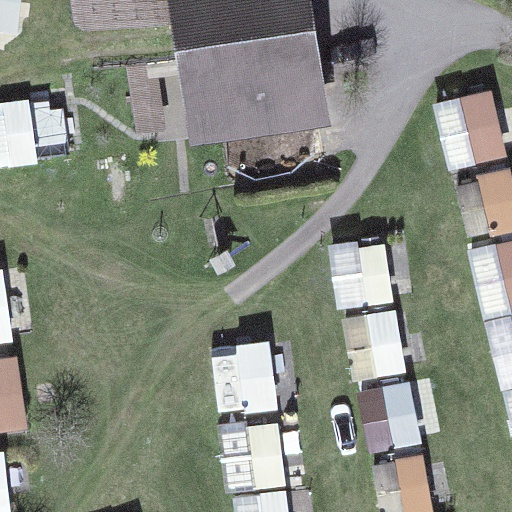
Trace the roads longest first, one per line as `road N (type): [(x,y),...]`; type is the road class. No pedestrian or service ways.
road 1 (track): [(78,511),(118,429),(171,349),(323,220),(369,167),(431,52),(472,27),(511,31)]
road 2 (track): [(219,302),(128,283),(0,228)]
